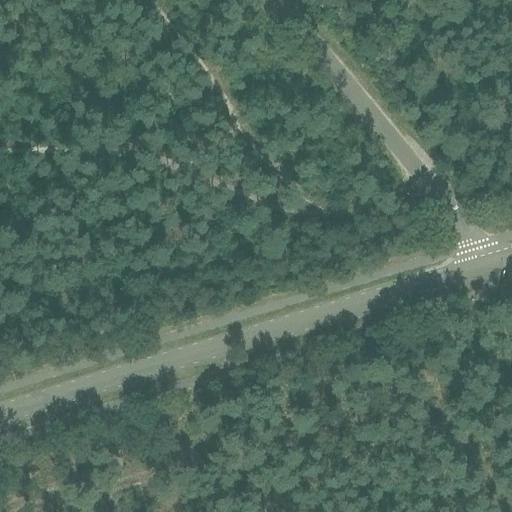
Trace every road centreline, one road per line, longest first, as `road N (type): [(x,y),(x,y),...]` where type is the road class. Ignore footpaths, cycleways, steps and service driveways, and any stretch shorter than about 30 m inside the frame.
road 1 (tertiary): [(0,412),(481,265)]
road 2 (unclassified): [(481,265),(464,228),(276,0)]
road 3 (track): [(242,130),(183,166),(118,149),(0,147)]
road 4 (track): [(242,130),(307,209),(367,212),(431,189)]
road 5 (track): [(153,0),(222,88),(242,130)]
road 6 (track): [(307,209),(268,207),(183,166)]
